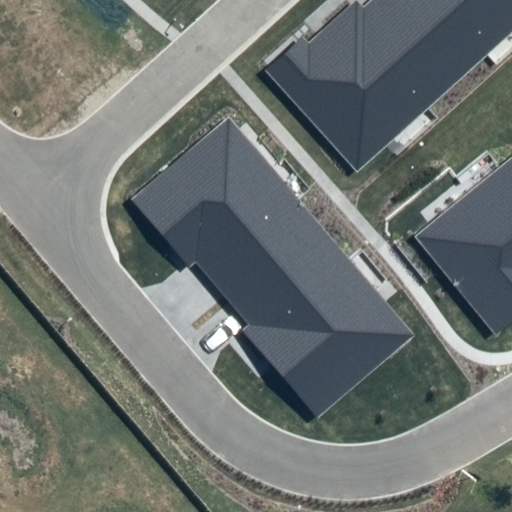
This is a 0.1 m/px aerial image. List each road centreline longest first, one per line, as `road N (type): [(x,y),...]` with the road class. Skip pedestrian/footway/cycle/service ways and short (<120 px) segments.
road 1 (unclassified): [(511,410),(468,437),(356,472),(249,458),(189,406),(27,213)]
road 2 (unclassified): [(254,0),(117,127)]
road 3 (unclassified): [(117,127),(27,213)]
